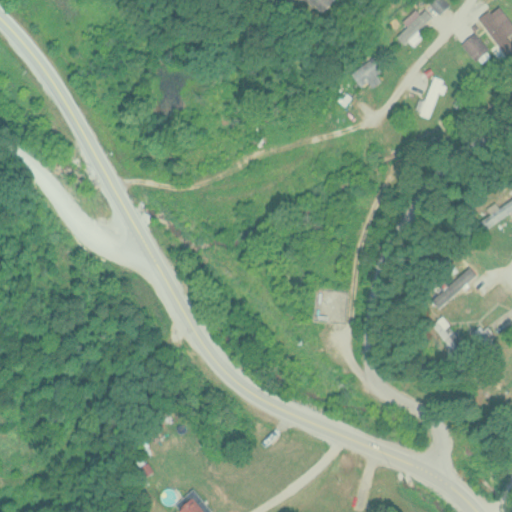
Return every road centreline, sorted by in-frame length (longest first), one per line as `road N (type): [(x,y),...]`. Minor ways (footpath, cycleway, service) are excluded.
road 1 (residential): [(478,511),(427,464),(257,391),(198,327),(140,240),(44,63),(0,13)]
road 2 (residential): [(511,118),(391,261),(364,342),(377,379),(441,428),(427,464)]
road 3 (track): [(381,115),(186,182),(114,187)]
road 4 (residential): [(198,327),(112,385),(38,481),(0,489)]
road 5 (residential): [(470,0),(381,115)]
